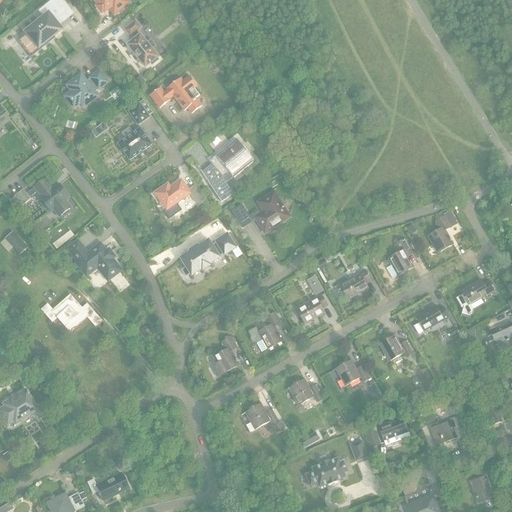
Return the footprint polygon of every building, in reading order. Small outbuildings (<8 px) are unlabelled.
[(25,50),(31,57),(55,38),(53,36),(61,30),(58,25),(72,13),(61,0),(53,0),(39,11),(44,17),(26,32),(27,34),(18,41),(24,49),(23,49),(24,51),(25,50)] [(94,0),(98,5),(97,7),(102,13),(104,12),(105,12),(112,7),(117,13),(129,3),(125,0),(94,0)] [(140,35),(139,35),(136,32),(141,28),(135,21),(124,30),(130,37),(131,36),(134,39),(127,45),(145,68),(150,64),(152,65),(158,60),(157,58),(158,57),(152,49),(155,46),(150,40),(146,43),(140,35)] [(98,88),(99,89),(108,82),(99,71),(90,78),(91,79),(87,83),(80,74),(66,85),(71,91),(65,97),(74,108),(80,103),(83,107),(98,96),(94,92),(98,88)] [(194,89),(197,86),(189,76),(183,81),(181,78),(167,89),(168,90),(164,92),(160,88),(150,96),(160,109),(170,101),(169,100),(173,97),(184,111),(187,109),(192,114),(202,106),(196,98),(200,96),(194,89)] [(128,111),(138,125),(149,117),(139,103),(128,111)] [(129,161),(152,145),(140,128),(132,134),(129,128),(122,133),(125,138),(118,144),(129,161)] [(227,170),(234,178),(254,161),(236,139),(209,161),(212,165),(210,167),(216,177),(209,182),(201,170),(200,171),(221,202),(233,194),(220,174),(227,170)] [(59,185),(53,190),(45,179),(34,187),(42,198),(41,199),(43,202),(40,204),(44,210),(47,207),(51,212),(54,210),(59,217),(62,214),(64,216),(69,212),(68,210),(71,208),(65,201),(70,197),(59,185)] [(195,185),(188,190),(181,180),(170,188),(168,184),(154,193),(166,211),(190,194),(197,204),(204,199),(195,185)] [(14,196),(22,206),(31,199),(23,189),(14,196)] [(285,219),(288,217),(272,192),(256,202),(262,211),(260,212),(258,210),(250,216),(242,204),(232,211),(243,228),(253,222),(252,221),(256,218),(265,232),(278,224),(280,224),(284,222),(285,219)] [(428,237),(438,254),(453,245),(445,231),(451,228),(445,216),(435,222),(440,230),(428,237)] [(20,255),(27,248),(13,232),(0,244),(8,252),(13,248),(20,255)] [(190,252),(180,258),(186,267),(181,270),(185,277),(190,274),(191,276),(201,270),(202,271),(211,265),(210,264),(220,257),(220,256),(223,254),(224,256),(236,248),(226,234),(215,241),(217,244),(213,246),(209,240),(199,246),(198,245),(189,251),(190,252)] [(386,269),(392,280),(413,267),(405,253),(411,250),(405,239),(395,244),(400,252),(388,259),(392,266),(386,269)] [(100,244),(87,254),(78,242),(68,249),(78,262),(76,263),(86,276),(97,268),(99,270),(99,269),(107,280),(109,278),(110,279),(111,278),(110,277),(117,272),(117,273),(118,272),(118,271),(120,270),(111,259),(113,257),(112,257),(113,256),(109,251),(108,252),(108,251),(106,252),(100,244)] [(339,285),(348,300),(368,289),(365,284),(371,281),(365,270),(358,273),(359,274),(339,285)] [(488,280),(483,284),(480,279),(460,291),(463,296),(456,300),(460,306),(462,307),(461,313),(468,315),(471,314),(472,309),(469,305),(488,295),(488,296),(495,292),(488,280)] [(296,310),(305,324),(325,313),(322,309),(328,306),(322,294),(315,298),(316,299),(296,310)] [(86,305),(81,310),(69,296),(53,311),(47,305),(41,310),(52,322),(57,317),(69,330),(86,315),(95,325),(100,320),(86,305)] [(443,306),(438,309),(435,305),(415,317),(419,323),(414,326),(418,335),(443,320),(443,321),(450,318),(443,306)] [(268,350),(283,342),(275,327),(281,324),(275,313),(266,318),(270,326),(259,332),(256,327),(248,332),(251,337),(250,339),(252,342),(254,343),(255,345),(262,341),(268,350)] [(501,355),(511,349),(511,324),(498,332),(496,327),(489,330),(501,355)] [(448,333),(451,339),(460,335),(456,328),(448,333)] [(406,342),(400,345),(395,336),(379,344),(389,362),(404,353),(407,358),(413,355),(406,342)] [(212,367),(218,377),(239,366),(232,352),(238,348),(231,337),(222,342),(226,350),(214,357),(218,364),(212,367)] [(362,366),(356,369),(351,360),(336,369),(345,386),(361,378),(363,383),(369,379),(362,366)] [(430,397),(440,391),(426,368),(416,374),(425,389),(426,388),(430,397)] [(315,386),(310,389),(305,379),(289,388),(298,406),(314,397),(317,402),(322,399),(315,386)] [(36,404),(35,405),(25,389),(1,404),(3,406),(0,408),(0,415),(6,426),(12,422),(13,423),(21,418),(22,420),(29,415),(30,416),(39,410),(36,404)] [(271,410),(266,413),(261,404),(245,412),(251,423),(246,426),(250,433),(270,422),(277,433),(285,429),(281,421),(279,422),(271,410)] [(477,412),(483,429),(500,422),(496,412),(500,411),(498,404),(477,412)] [(454,432),(452,433),(450,429),(455,427),(453,421),(427,430),(433,447),(456,438),(454,432)] [(386,445),(409,437),(404,422),(387,428),(385,424),(379,427),(386,445)] [(365,434),(370,448),(380,445),(375,430),(365,434)] [(315,433),(301,441),(305,448),(319,440),(315,433)] [(362,439),(349,444),(355,460),(368,455),(362,439)] [(314,472),(310,474),(314,485),(318,483),(319,487),(328,484),(328,486),(337,483),(337,481),(345,478),(344,474),(348,472),(343,461),(339,463),(338,459),(329,462),(329,460),(320,463),(321,465),(312,468),(314,472)] [(103,501),(128,489),(120,473),(96,485),(93,479),(87,483),(93,495),(99,492),(103,501)] [(487,500),(493,498),(485,476),(470,482),(477,501),(487,497),(487,500)] [(77,493),(68,498),(65,492),(46,502),(50,511),(75,511),(84,507),(77,493)] [(406,507),(408,511),(439,511),(433,496),(406,507)]
